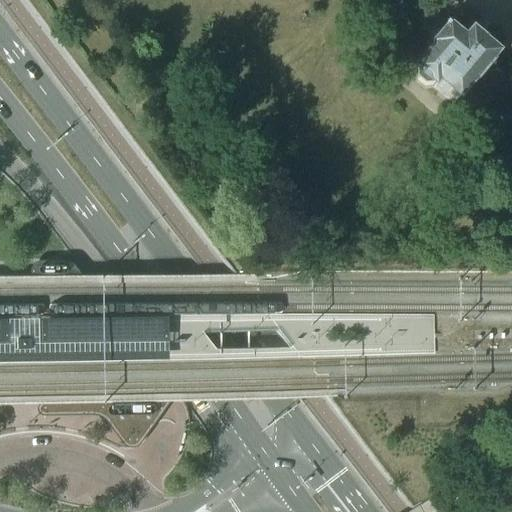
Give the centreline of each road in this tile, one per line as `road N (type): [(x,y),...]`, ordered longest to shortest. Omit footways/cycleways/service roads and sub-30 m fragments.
road 1 (primary): [(318,459),(0,36)]
road 2 (primary): [(0,100),(285,483)]
